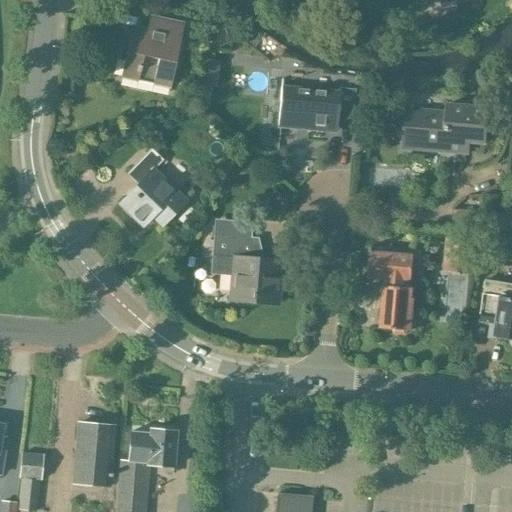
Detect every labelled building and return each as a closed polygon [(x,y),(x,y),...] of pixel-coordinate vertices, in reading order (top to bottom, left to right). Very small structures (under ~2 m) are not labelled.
[(120,78),(169,88),(182,24),(150,17),(145,38),(129,35),(120,78)] [(204,58),(203,84),(219,84),(220,59),(204,58)] [(276,127),(297,129),(298,125),(335,128),(336,118),(353,120),(356,90),(338,88),(338,94),(279,88),(276,127)] [(446,114),(406,111),(404,150),(467,154),(467,143),(484,144),(486,108),(447,105),(446,114)] [(163,222),(184,201),(152,170),(162,160),(150,148),(129,170),(140,181),(118,204),(141,226),(153,213),(163,222)] [(452,210),(450,233),(477,235),(479,212),(452,210)] [(213,235),(210,269),(230,270),(228,301),(274,305),(276,275),(281,275),(282,262),(251,259),(253,238),(213,235)] [(475,239),(456,237),(453,269),(472,271),(475,239)] [(409,280),(411,281),(412,267),(385,265),(386,254),(369,252),(367,277),(389,279),(388,288),(384,287),(380,328),(392,329),(394,334),(404,335),(407,331),(410,331),(413,299),(411,299),(412,288),(408,288),(409,280)] [(511,285),(485,281),(481,312),(492,314),(488,334),(495,335),(494,336),(510,339),(510,340),(510,342),(511,343),(511,344),(511,298),(511,297),(511,285)] [(72,482),(108,486),(113,427),(77,424),(72,482)] [(116,511),(142,511),(147,464),(158,465),(157,473),(170,474),(171,466),(173,466),(176,432),(149,430),(149,434),(131,433),(128,462),(121,461),(116,511)] [(281,453),(293,454),(294,443),(282,442),(281,453)] [(18,477),(41,480),(43,456),(21,454),(18,477)] [(277,511),(313,511),(315,497),(279,494),(277,511)] [(15,511),(16,503),(0,501),(0,511),(15,511)]
